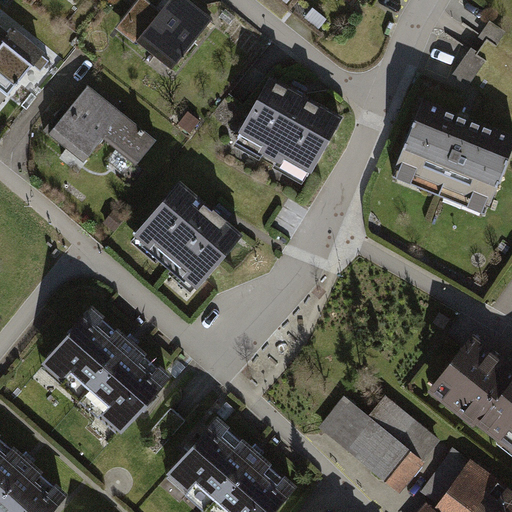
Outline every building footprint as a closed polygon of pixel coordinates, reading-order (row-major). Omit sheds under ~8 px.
[(211,20),(185,0),(172,0),(139,42),(173,68),(211,20)] [(9,30),(0,23),(0,86),(9,94),(44,51),(13,23),(9,30)] [(343,119),(271,79),(238,138),(311,178),(343,119)] [(152,140),(86,85),(49,130),(83,159),(101,137),(132,163),(152,140)] [(511,138),(511,137),(420,100),(391,172),(482,210),(511,138)] [(189,112),(178,126),(190,135),(201,121),(189,112)] [(241,231),(176,175),(129,230),(194,285),(241,231)] [(127,218),(115,208),(102,224),(114,233),(127,218)] [(172,376),(93,305),(40,364),(118,435),(172,376)] [(511,357),(511,358),(474,331),(427,391),(474,425),(477,421),(511,449),(511,357)] [(442,439),(385,395),(370,415),(345,395),(319,428),(400,492),(442,439)] [(266,511),(292,482),(216,416),(166,474),(209,511),(266,511)] [(44,511),(63,491),(0,434),(0,511),(44,511)] [(511,511),(511,488),(473,458),(435,507),(427,501),(417,511),(511,511)]
